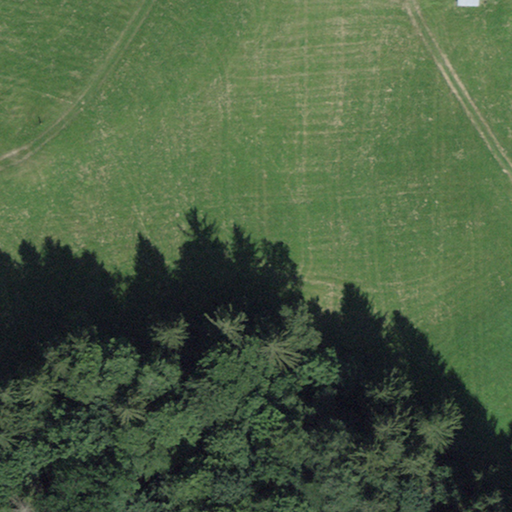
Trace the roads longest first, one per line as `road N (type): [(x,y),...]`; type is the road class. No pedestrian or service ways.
road 1 (track): [(0,163),(54,129),(108,75),(155,0)]
road 2 (track): [(409,0),(455,106),(486,146),(511,161)]
